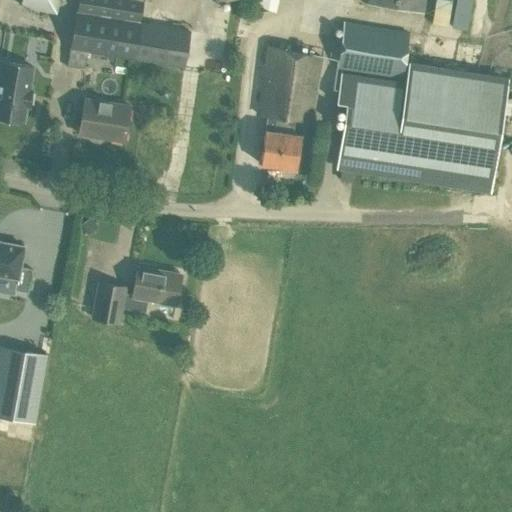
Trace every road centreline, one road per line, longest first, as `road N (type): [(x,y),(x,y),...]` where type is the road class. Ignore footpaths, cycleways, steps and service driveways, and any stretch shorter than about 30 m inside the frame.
road 1 (unclassified): [(325,215),(149,205),(0,177)]
road 2 (track): [(241,211),(261,28),(329,32),(336,0)]
